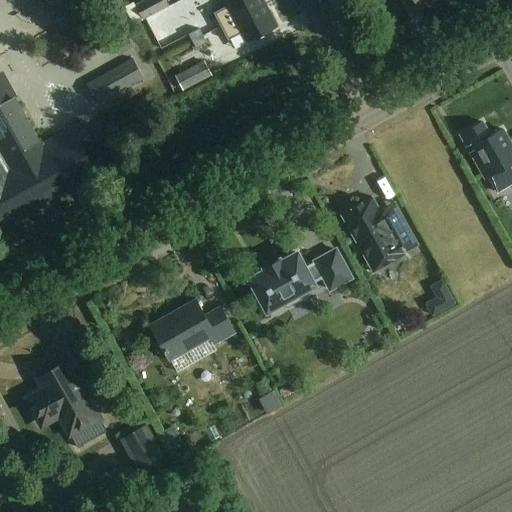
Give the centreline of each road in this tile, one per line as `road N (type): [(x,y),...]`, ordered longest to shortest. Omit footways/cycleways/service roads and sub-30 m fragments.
road 1 (tertiary): [(0,323),(370,116)]
road 2 (tertiary): [(370,116),(511,37)]
road 3 (residential): [(370,116),(309,0)]
